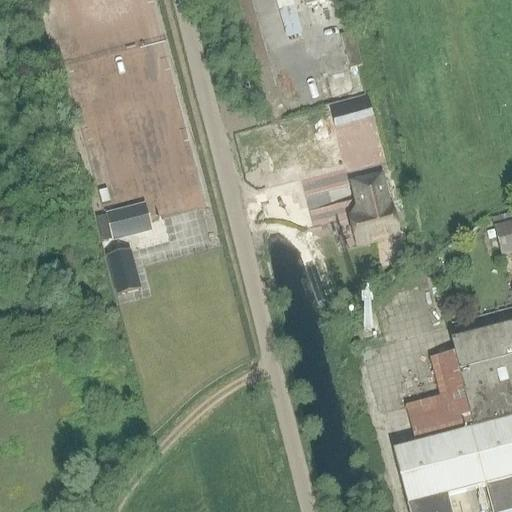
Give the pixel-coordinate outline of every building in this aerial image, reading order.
[(344,36),(340,37),(349,71),(361,68),(351,34),(344,36)] [(357,248),(398,237),(391,208),(389,209),(381,177),(351,185),(358,212),(355,217),(349,219),(357,248)] [(151,234),(144,205),(105,215),(105,218),(96,220),(102,244),(111,242),(111,244),(151,234)] [(500,257),(511,254),(511,224),(493,229),(500,257)] [(141,291),(130,252),(106,259),(116,298),(141,291)] [(449,511),(446,498),(484,488),(489,511),(511,511),(511,327),(450,344),(473,432),(391,454),(406,511),(449,511)]
